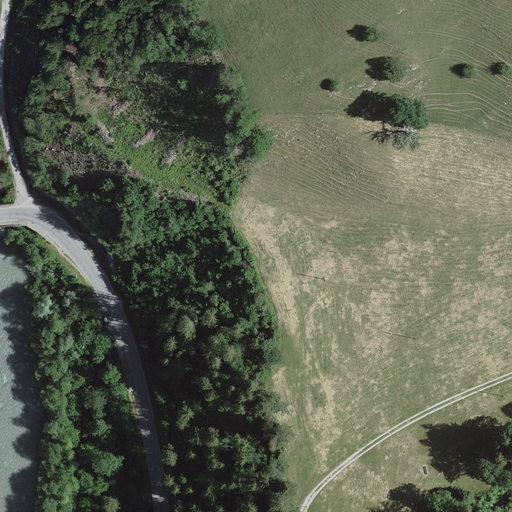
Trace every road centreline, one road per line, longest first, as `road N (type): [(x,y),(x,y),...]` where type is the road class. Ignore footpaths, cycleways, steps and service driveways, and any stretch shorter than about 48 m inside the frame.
road 1 (tertiary): [(0,215),(35,215),(52,225),(100,284),(148,432),(160,511)]
road 2 (track): [(303,511),(359,450),(511,373)]
road 3 (track): [(8,0),(5,113),(25,214)]
